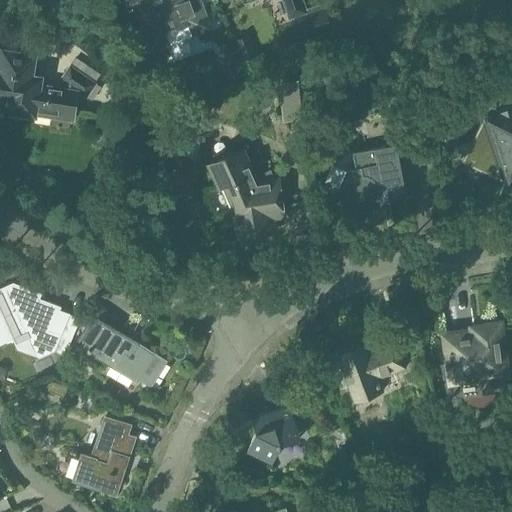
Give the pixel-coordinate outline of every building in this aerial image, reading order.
[(199,0),(134,0),(152,48),(169,42),(166,31),(185,25),(188,35),(209,28),(199,0)] [(285,0),(291,17),(295,16),(297,22),(296,22),(302,42),(335,31),(329,11),(327,12),(324,5),(307,11),(303,0),(246,0),(247,1),(249,0),(285,0)] [(243,59),(255,55),(248,36),(237,40),(243,59)] [(76,58),(70,66),(62,79),(64,80),(64,89),(40,85),(41,77),(32,75),(35,55),(0,49),(0,106),(6,107),(5,109),(53,116),(53,114),(73,118),(77,91),(92,99),(100,87),(94,83),(101,73),(76,58)] [(461,162),(506,184),(511,171),(511,132),(483,118),(472,140),(456,146),(461,162)] [(369,198),(372,197),(373,195),(381,198),(382,203),(407,198),(398,153),(383,148),(352,154),(355,169),(347,171),(338,192),(352,197),(355,198),(358,199),(360,199),(363,199),(366,199),(369,198)] [(225,185),(229,193),(233,203),(238,235),(274,229),(272,218),(284,216),(278,180),(274,182),(272,178),(274,177),(270,170),(257,175),(258,178),(255,179),(243,150),(209,164),(219,188),(225,185)] [(0,290),(0,343),(28,331),(31,338),(54,347),(53,351),(64,355),(79,319),(68,314),(59,335),(51,331),(60,308),(37,299),(37,300),(31,298),(34,292),(13,284),(0,290)] [(106,324),(105,325),(93,318),(78,341),(91,349),(90,351),(138,380),(139,379),(151,386),(166,361),(106,324)] [(484,334),(446,339),(452,382),(482,377),(484,393),(505,390),(503,375),(506,374),(499,326),(483,328),(484,334)] [(337,357),(354,402),(383,391),(378,379),(406,368),(396,344),(369,354),(366,347),(337,357)] [(45,390),(64,397),(68,387),(51,381),(46,388),(45,390)] [(290,405),(253,418),(258,432),(248,450),(275,464),(284,446),(302,440),(296,423),(302,411),(290,405)] [(105,417),(92,458),(82,455),(74,480),(116,494),(135,437),(127,435),(130,425),(105,417)] [(450,462),(441,465),(444,476),(453,473),(450,462)] [(361,496),(378,491),(371,471),(355,477),(361,496)]
